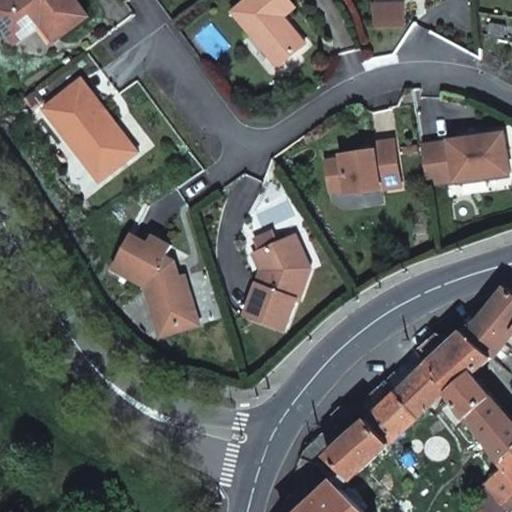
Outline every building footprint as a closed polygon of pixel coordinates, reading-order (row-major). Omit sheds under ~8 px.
[(59,38),(89,16),(77,0),(0,0),(0,21),(15,43),(42,23),(46,20),(59,38)] [(248,0),(234,12),(280,67),(307,44),(296,31),(290,30),(286,24),(287,19),(285,16),(297,6),(291,0),(248,0)] [(296,31),(287,19),(286,24),(290,30),(296,31)] [(46,20),(42,23),(54,41),(59,38),(46,20)] [(95,96),(83,79),(75,85),(88,102),(95,96)] [(88,102),(75,85),(44,108),(76,150),(81,147),(93,162),(97,159),(109,174),(138,151),(95,96),(88,102)] [(511,172),(511,170),(506,133),(421,145),(428,185),(511,172)] [(402,186),(396,139),(374,143),(375,150),(342,154),(342,158),(326,160),(330,191),(348,189),(348,194),(402,186)] [(100,181),(109,174),(97,159),(93,162),(81,147),(76,150),(100,181)] [(133,233),(115,267),(147,284),(155,311),(161,309),(166,326),(199,316),(186,273),(176,276),(171,263),(164,259),(171,244),(153,235),(149,243),(133,233)] [(297,235),(260,251),(268,270),(263,285),(258,283),(246,314),(285,329),(297,300),(300,301),(312,268),(297,235)] [(268,270),(260,251),(255,253),(262,270),(258,283),(263,285),(268,270)] [(464,332),(493,358),(501,351),(511,341),(511,291),(505,287),(497,295),(464,332)] [(473,375),(493,358),(464,332),(460,336),(456,339),(429,364),(448,392),(451,395),(473,375)] [(493,358),(510,373),(511,370),(511,359),(501,351),(493,358)] [(419,419),(448,392),(429,364),(423,369),(399,392),(419,419)] [(451,395),(502,466),(511,453),(511,419),(473,375),(451,395)] [(393,397),(371,419),(391,445),(419,419),(399,392),(393,397)] [(344,489),(391,445),(371,419),(338,449),(330,456),(342,469),(333,478),(338,483),(344,489)] [(486,485),(503,505),(511,496),(511,453),(502,466),(503,468),(486,485)] [(365,511),(344,489),(338,483),(306,511),(365,511)]
